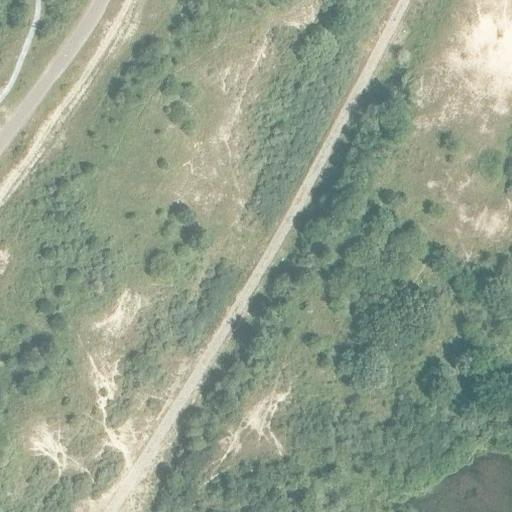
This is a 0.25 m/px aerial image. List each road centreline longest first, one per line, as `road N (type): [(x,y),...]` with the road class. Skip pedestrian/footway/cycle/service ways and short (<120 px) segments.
road 1 (track): [(109,511),(236,310),(404,0)]
road 2 (unknown): [(0,203),(130,0)]
